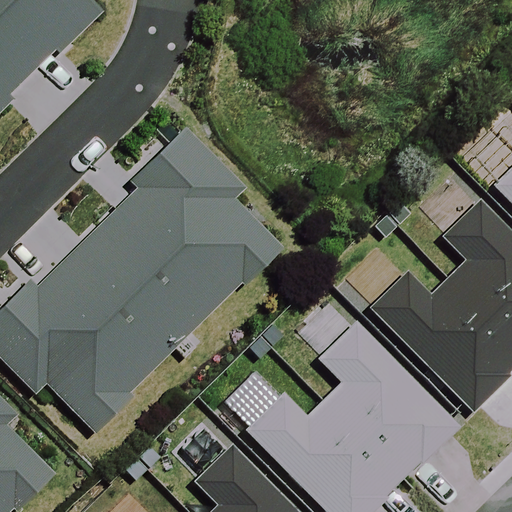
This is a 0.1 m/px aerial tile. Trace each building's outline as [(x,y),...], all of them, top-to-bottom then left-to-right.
[(0,0),(0,100),(93,7),(86,0),(0,0)] [(34,383),(80,430),(273,243),(224,193),(235,182),(178,124),(128,173),(131,176),(25,279),(22,276),(0,296),(0,365),(25,392),(34,383)] [(511,169),(489,192),(511,215),(511,169)] [(511,246),(472,207),(435,243),(459,268),(443,285),(511,355),(511,246)] [(506,378),(511,372),(511,355),(443,285),(427,300),(404,276),(364,316),(466,419),(507,379),(506,378)] [(450,437),(345,331),(308,368),(333,393),(316,409),(394,488),(413,469),(415,471),(450,437)] [(0,511),(13,511),(55,472),(6,422),(16,412),(0,395),(0,511)] [(380,502),(394,488),(316,409),(301,424),(278,401),(237,440),(308,511),(371,511),(380,503),(380,502)] [(286,511),(224,450),(187,486),(212,511),(210,511),(286,511)]
